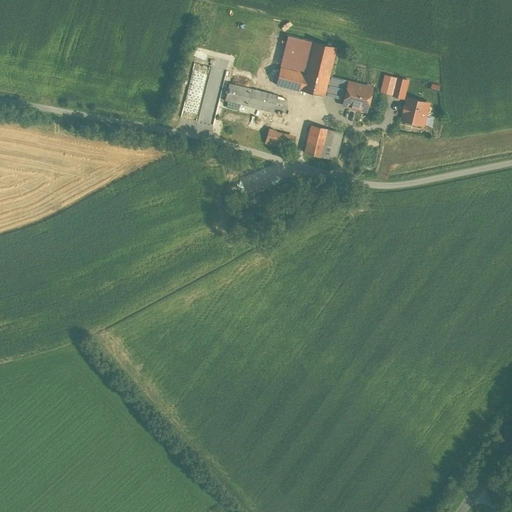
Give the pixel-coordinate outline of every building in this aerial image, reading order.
[(336,47),(311,41),(305,66),(330,72),(336,47)] [(305,66),(305,69),(301,68),(301,70),(281,65),(276,87),(291,91),(291,88),(315,94),(314,98),(323,101),(325,94),(328,82),(329,77),(330,72),(305,66)] [(372,88),(329,77),(328,82),(339,85),(337,97),(344,99),(343,104),(366,110),(372,88)] [(408,80),(399,78),(395,95),(404,98),(408,80)] [(339,85),(328,82),(325,94),(337,97),(339,85)] [(278,96),(229,84),(227,91),(225,90),(224,96),(226,96),(225,100),(248,105),(247,107),(249,108),(250,106),(270,111),(269,113),(272,114),(272,112),(274,112),(278,96)] [(429,103),(409,98),(407,106),(406,105),(404,111),(406,112),(404,119),(423,124),(429,103)] [(328,129),(312,125),(305,153),(321,157),(328,129)] [(342,132),(328,129),(321,157),(335,160),(342,132)] [(293,141),(267,134),(265,142),(291,149),(293,141)]
